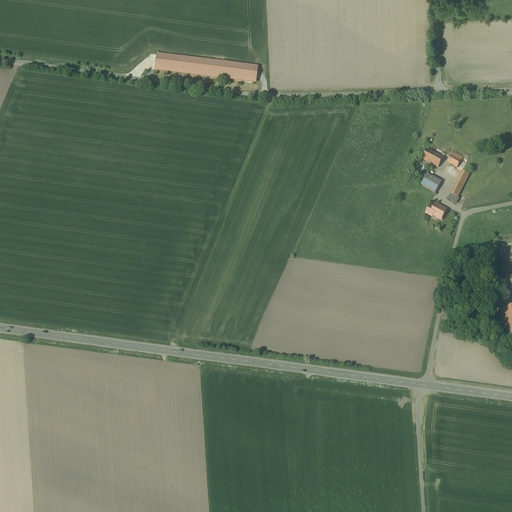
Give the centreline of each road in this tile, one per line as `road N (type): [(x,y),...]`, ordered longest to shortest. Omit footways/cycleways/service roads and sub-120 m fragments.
road 1 (unclassified): [(0,57),(276,94),(438,89)]
road 2 (secondary): [(0,328),(424,385)]
road 3 (unclassified): [(511,199),(460,218),(424,385)]
road 4 (unclassified): [(424,385),(424,511)]
